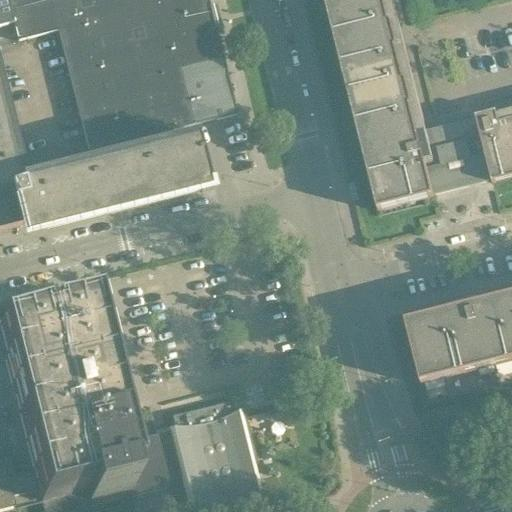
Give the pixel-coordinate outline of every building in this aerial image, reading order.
[(0,0),(0,28),(13,26),(6,0),(0,0)] [(206,0),(6,0),(13,26),(17,43),(58,33),(88,153),(235,115),(220,50),(206,0)] [(496,184),(511,179),(511,121),(499,125),(496,113),(475,119),(477,124),(469,126),(468,124),(426,135),(426,136),(418,138),(411,110),(410,109),(412,108),(406,83),(404,84),(396,51),(398,50),(392,25),(389,26),(383,0),(324,0),(356,125),(359,137),(370,178),(375,199),(378,213),(434,199),(434,198),(492,183),(492,185),(496,184)] [(0,232),(25,226),(24,223),(43,218),(45,225),(46,224),(47,224),(73,218),(74,217),(100,211),(101,211),(126,204),(127,204),(153,197),(154,197),(180,191),(181,190),(207,184),(208,184),(209,183),(197,139),(193,140),(189,141),(188,137),(187,136),(26,176),(25,172),(1,76),(0,70),(0,232)] [(511,381),(511,297),(480,306),(478,295),(475,295),(476,299),(450,306),(449,302),(446,303),(449,313),(406,324),(422,387),(422,386),(426,403),(511,381)] [(0,509),(11,507),(11,510),(14,509),(11,499),(39,492),(41,503),(83,492),(82,487),(96,484),(99,499),(130,491),(126,474),(134,472),(143,492),(156,489),(154,482),(166,479),(167,482),(187,477),(195,511),(197,511),(255,498),(236,423),(231,404),(171,419),(176,437),(168,439),(166,434),(156,437),(158,442),(141,446),(140,445),(120,451),(113,425),(118,424),(117,422),(113,423),(106,397),(110,396),(110,394),(106,395),(99,369),(104,368),(103,366),(99,367),(92,341),(97,340),(96,338),(92,339),(86,315),(85,311),(48,318),(49,324),(40,327),(38,321),(2,331),(3,336),(9,359),(5,361),(6,363),(10,362),(16,387),(12,388),(13,391),(17,390),(23,415),(19,416),(20,419),(24,418),(30,443),(26,444),(27,447),(31,445),(37,471),(33,472),(33,473),(26,474),(25,469),(15,472),(16,477),(12,478),(8,459),(0,461),(0,509)]
